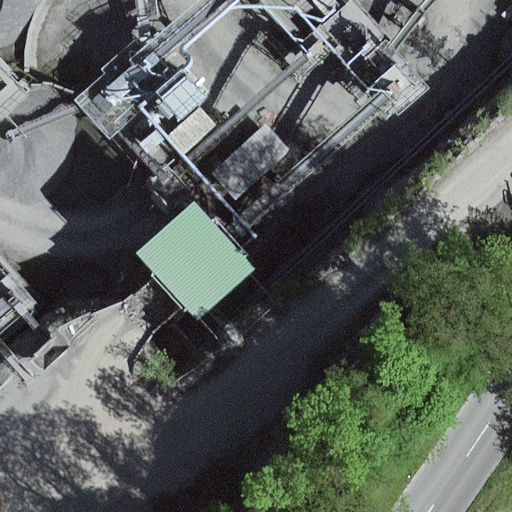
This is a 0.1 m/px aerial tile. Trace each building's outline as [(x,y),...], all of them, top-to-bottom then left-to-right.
[(239,43),(269,22),(305,73),(280,90),(316,141),(391,89),(327,0),(302,0),(292,8),(286,0),(239,0),(246,9),(225,24),(239,43)] [(169,28),(96,91),(138,139),(168,113),(209,161),(267,111),(248,89),(233,102),(169,28)] [(216,152),(237,184),(309,135),(288,104),(216,152)] [(250,273),(207,225),(158,268),(201,316),(250,273)] [(0,328),(29,317),(8,263),(0,266),(0,328)]
